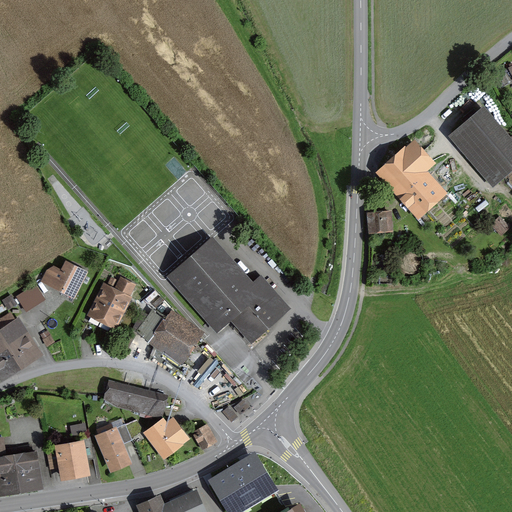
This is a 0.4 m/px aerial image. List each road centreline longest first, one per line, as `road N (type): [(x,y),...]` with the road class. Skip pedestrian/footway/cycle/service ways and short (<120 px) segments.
road 1 (tertiary): [(267,419),(339,326),(352,265),(359,136)]
road 2 (unclassified): [(232,444),(182,390),(139,366),(73,363),(0,386)]
road 3 (tertiary): [(20,504),(167,479),(232,444)]
road 4 (residential): [(511,39),(406,130),(359,136)]
road 5 (tertiary): [(359,136),(358,0)]
